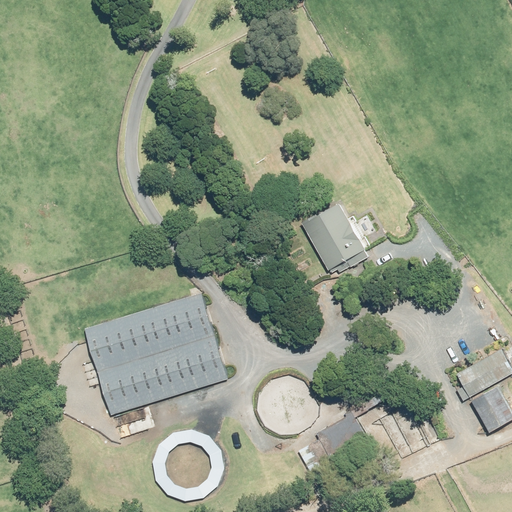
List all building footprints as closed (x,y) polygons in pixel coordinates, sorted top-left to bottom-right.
[(292,210),(319,260),(357,240),(330,190),(292,210)] [(85,329),(112,417),(234,379),(207,291),(85,329)] [(511,363),(503,348),(457,374),(470,396),(511,372),(511,363)] [(511,403),(503,388),(473,405),(489,434),(511,421),(511,403)] [(364,409),(300,445),(317,475),(381,438),(364,409)] [(170,434),(162,441),(157,450),(154,460),(154,470),(157,480),(163,489),(172,496),(182,501),(194,502),(205,499),(215,494),(222,486),(227,477),(229,466),(228,456),(224,446),(218,438),(209,432),(199,428),(189,427),(179,429),(170,434)]
